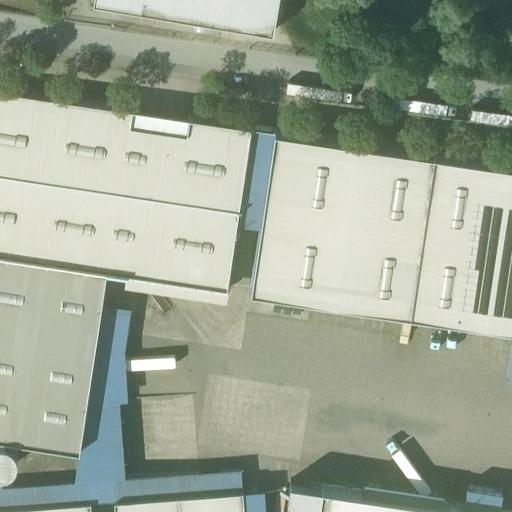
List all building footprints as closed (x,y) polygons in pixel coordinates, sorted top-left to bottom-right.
[(286,0),(99,0),(99,4),(281,35),(286,0)] [(260,128),(0,87),(0,251),(104,268),(235,288),(260,128)] [(511,171),(281,135),(256,293),(511,333),(511,171)] [(104,268),(0,251),(0,433),(77,445),(104,268)] [(81,481),(0,489),(0,511),(96,511),(96,505),(120,503),(120,511),(269,511),(268,491),(248,492),(245,469),(132,476),(126,403),(91,404),(81,481)] [(483,511),(326,490),(323,511),(483,511)]
